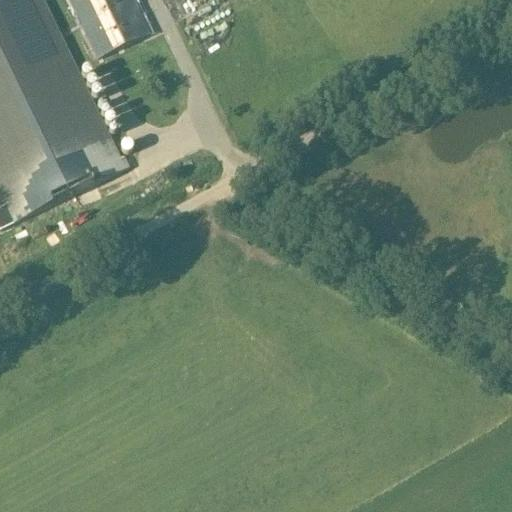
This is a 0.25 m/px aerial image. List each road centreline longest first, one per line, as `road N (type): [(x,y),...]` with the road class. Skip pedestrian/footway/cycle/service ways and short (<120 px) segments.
road 1 (unclassified): [(211,195),(511,27)]
road 2 (track): [(0,309),(211,195)]
